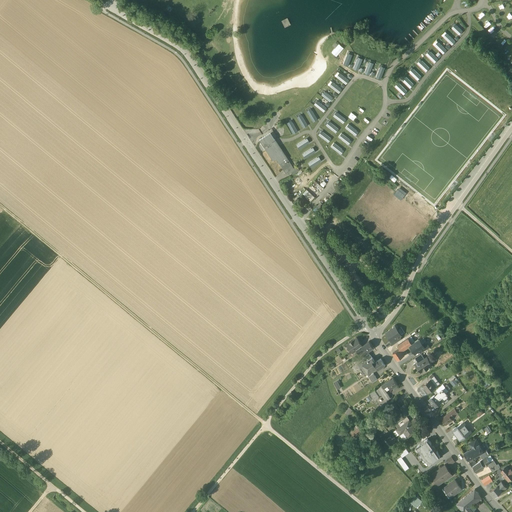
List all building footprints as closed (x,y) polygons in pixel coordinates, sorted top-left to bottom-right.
[(463,31),(455,23),(451,27),(459,35),(463,31)] [(456,41),(448,34),(444,37),(452,45),(456,41)] [(447,50),(439,42),(435,46),(443,53),(447,50)] [(338,44),(331,52),(336,56),(343,48),(338,44)] [(438,59),(430,51),(427,55),(434,62),(438,59)] [(357,59),(353,69),(358,71),(362,60),(357,59)] [(429,68),(421,60),(418,64),(426,71),(429,68)] [(368,63),(364,73),(369,74),(373,64),(368,63)] [(379,67),(376,77),(381,79),(384,69),(379,67)] [(421,76),(413,69),(410,72),(418,80),(421,76)] [(337,77),(345,84),(349,80),(340,73),(337,77)] [(414,84),(406,76),(402,80),(410,88),(414,84)] [(330,86),(338,93),(342,89),(333,82),(330,86)] [(407,91),(399,83),(396,87),(403,94),(407,91)] [(321,95),(330,102),(333,97),(324,91),(321,95)] [(315,105),(324,112),(327,108),(318,101),(315,105)] [(307,112),(313,121),(317,119),(312,109),(307,112)] [(333,116),(342,122),(345,118),(336,112),(333,116)] [(297,118),(303,127),(307,124),(302,115),(297,118)] [(325,124),(334,131),(337,127),(328,120),(325,124)] [(288,124),(293,133),(298,130),(292,121),(288,124)] [(345,128),(354,134),(357,130),(348,123),(345,128)] [(318,134),(326,141),(329,137),(321,130),(318,134)] [(270,132),(259,139),(264,146),(267,144),(269,148),(272,146),(269,143),(275,139),(270,132)] [(338,137),(347,144),(350,139),(341,133),(338,137)] [(301,148),(310,142),(307,138),(298,144),(301,148)] [(289,162),(275,139),(269,143),(272,146),(269,148),(267,144),(264,146),(272,160),(276,158),(283,169),(291,164),(289,162)] [(330,147),(339,153),(342,149),(333,142),(330,147)] [(307,157),(316,151),(313,147),(304,153),(307,157)] [(313,166),(322,160),(319,156),(310,162),(313,166)] [(291,164),(283,169),(285,173),(293,168),(291,164)] [(412,201),(427,213),(430,209),(427,207),(426,208),(414,198),(412,201)] [(395,325),(393,326),(392,328),(386,332),(391,340),(392,340),(399,335),(401,334),(397,329),(398,327),(397,325),(395,325)] [(399,335),(392,340),(391,340),(390,341),(392,345),(401,338),(399,335)] [(357,336),(347,343),(353,352),(356,349),(363,345),(357,336)] [(408,337),(401,342),(405,348),(410,345),(412,343),(408,337)] [(412,343),(410,345),(412,347),(411,349),(414,350),(415,352),(421,348),(424,346),(422,343),(419,339),(412,343)] [(369,340),(363,345),(365,348),(367,351),(369,351),(374,347),(369,340)] [(399,348),(393,352),(397,359),(404,354),(402,350),(405,348),(401,342),(397,344),(399,348)] [(359,352),(363,359),(371,354),(369,351),(367,351),(365,348),(359,352)] [(421,352),(415,356),(418,361),(425,357),(421,352)] [(418,361),(417,362),(419,366),(421,370),(424,368),(425,369),(429,367),(428,365),(432,363),(429,359),(427,356),(425,357),(418,361)] [(373,357),(363,363),(366,367),(376,361),(373,357)] [(376,361),(366,367),(369,371),(377,366),(378,369),(385,365),(381,358),(376,361)] [(374,372),(369,376),(373,381),(377,378),(374,372)] [(439,382),(434,375),(431,378),(436,385),(439,382)] [(393,376),(387,380),(387,381),(382,384),(384,387),(389,384),(391,387),(398,383),(393,376)] [(425,382),(423,383),(428,391),(436,385),(431,378),(430,378),(429,378),(425,382)] [(443,383),(436,388),(438,391),(437,392),(442,399),(443,399),(448,395),(445,391),(448,389),(443,383)] [(382,384),(377,387),(386,400),(391,397),(384,387),(382,384)] [(375,389),(370,392),(374,399),(379,395),(375,389)] [(437,392),(429,398),(432,401),(435,404),(442,399),(437,392)] [(406,403),(401,406),(404,410),(406,412),(410,409),(406,403)] [(455,406),(442,416),(446,423),(453,418),(451,415),(458,410),(455,406)] [(404,410),(391,420),(399,431),(397,427),(405,421),(403,417),(407,414),(406,412),(404,410)] [(405,421),(397,427),(399,431),(400,432),(404,429),(408,435),(416,429),(412,423),(413,423),(410,418),(405,421)] [(464,420),(453,428),(460,438),(465,434),(465,433),(471,429),(464,420)] [(391,444),(399,439),(395,432),(387,437),(391,444)] [(476,437),(469,441),(472,447),(465,450),(469,458),(483,450),(480,442),(479,442),(476,437)] [(427,438),(417,445),(420,450),(419,451),(424,458),(425,457),(429,462),(439,455),(438,452),(435,447),(434,448),(432,445),(433,445),(430,440),(429,440),(427,438)] [(406,446),(400,451),(403,455),(409,451),(406,446)] [(402,454),(397,457),(405,469),(410,466),(402,454)] [(451,463),(456,459),(452,454),(446,458),(451,463)] [(487,455),(481,459),(484,464),(487,462),(490,460),(487,455)] [(496,464),(492,458),(490,460),(487,462),(493,470),(500,465),(498,462),(496,464)] [(476,462),(473,464),(477,470),(484,464),(481,459),(476,462)] [(445,463),(432,472),(435,477),(437,476),(441,480),(452,472),(449,468),(449,467),(448,467),(445,463)] [(509,468),(507,465),(501,470),(509,478),(511,475),(511,471),(511,470),(511,467),(511,466),(509,468)] [(489,474),(482,478),(486,483),(492,479),(489,474)] [(455,477),(444,485),(451,494),(461,487),(455,477)] [(501,479),(497,483),(498,483),(503,489),(507,485),(501,479)] [(497,483),(491,489),(496,494),(503,489),(498,483),(497,483)] [(475,487),(457,502),(465,511),(470,511),(473,509),(469,505),(482,495),(475,487)] [(417,493),(410,499),(417,506),(423,499),(417,493)]
